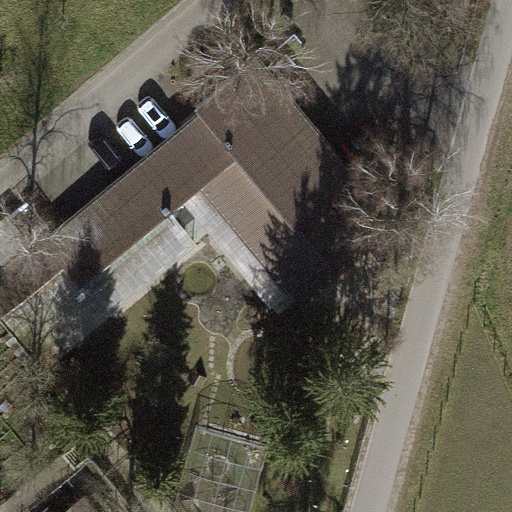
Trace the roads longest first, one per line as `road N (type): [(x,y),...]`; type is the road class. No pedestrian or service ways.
road 1 (residential): [(372,511),(510,0)]
road 2 (residential): [(213,0),(0,183)]
